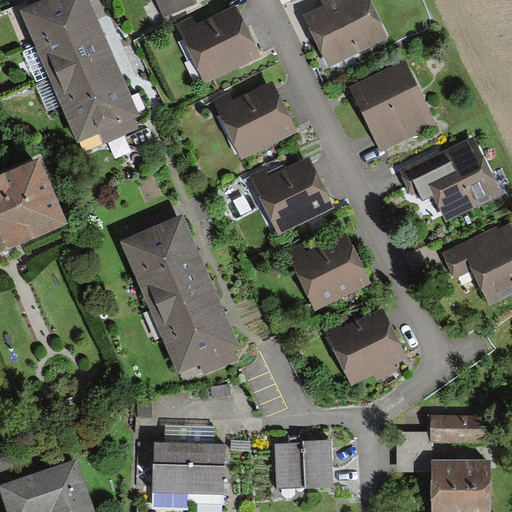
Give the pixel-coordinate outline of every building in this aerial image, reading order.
[(25,0),(37,27),(98,2),(97,0),(25,0)] [(259,51),(238,0),(233,0),(183,21),(205,73),(259,51)] [(322,0),(306,7),(328,56),(388,30),(375,0),(322,0)] [(37,27),(50,60),(111,35),(105,19),(98,2),(37,27)] [(50,60),(63,93),(125,69),(118,52),(111,35),(50,60)] [(125,69),(63,93),(77,126),(94,120),(130,105),(138,102),(132,85),(125,69)] [(402,69),(355,93),(384,149),(431,125),(402,69)] [(295,123),(272,73),(220,96),(243,147),(295,123)] [(137,123),(130,105),(94,120),(101,137),(137,123)] [(475,137),(402,168),(411,188),(433,179),(448,214),(499,193),(475,137)] [(331,197),(308,148),(257,172),(280,221),(331,197)] [(0,252),(69,222),(40,157),(0,175),(0,252)] [(139,259),(200,233),(193,217),(186,200),(125,226),(139,259)] [(511,215),(447,246),(459,271),(477,262),(492,295),(511,285),(511,215)] [(345,226),(296,250),(320,299),(369,275),(345,226)] [(139,259),(152,292),(214,267),(207,250),(200,233),(139,259)] [(152,292),(166,325),(228,300),(221,283),(214,267),(152,292)] [(228,300),(166,325),(180,358),(197,351),(233,336),(241,333),(234,316),(228,300)] [(380,302),(329,325),(352,376),(404,353),(380,302)] [(240,354),(233,336),(197,351),(205,369),(240,354)] [(486,411),(434,410),(434,437),(486,437),(486,411)] [(190,480),(192,429),(157,428),(154,504),(189,505),(190,480)] [(224,482),(227,431),(192,429),(190,480),(224,482)] [(329,438),(274,440),(275,485),(331,483),(329,438)] [(8,443),(0,445),(0,471),(16,466),(8,443)] [(435,447),(436,507),(488,506),(487,447),(435,447)] [(94,511),(77,460),(0,486),(0,490),(7,511),(94,511)]
